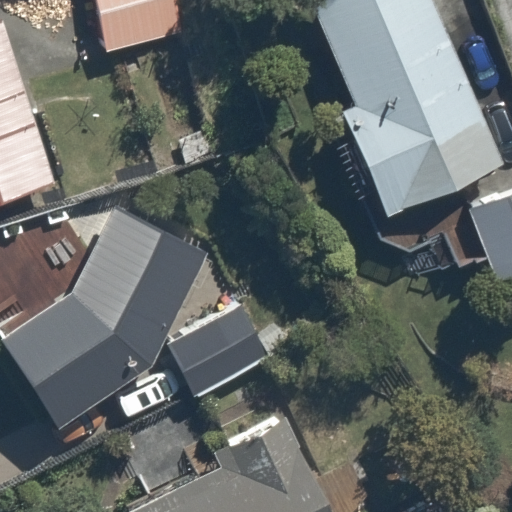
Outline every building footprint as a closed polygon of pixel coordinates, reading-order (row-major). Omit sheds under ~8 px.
[(170,0),(86,0),(98,51),(178,34),(170,0)] [(446,0),(303,0),(383,210),(508,162),(446,0)] [(1,15),(0,15),(0,201),(51,187),(1,15)] [(511,189),(468,213),(508,288),(511,286),(511,189)] [(211,238),(120,194),(66,285),(0,325),(0,334),(51,416),(152,353),(211,238)] [(31,208),(0,223),(0,308),(65,275),(31,208)] [(249,291),(163,336),(192,392),(278,346),(249,291)] [(219,464),(127,511),(331,511),(277,403),(206,439),(219,464)]
